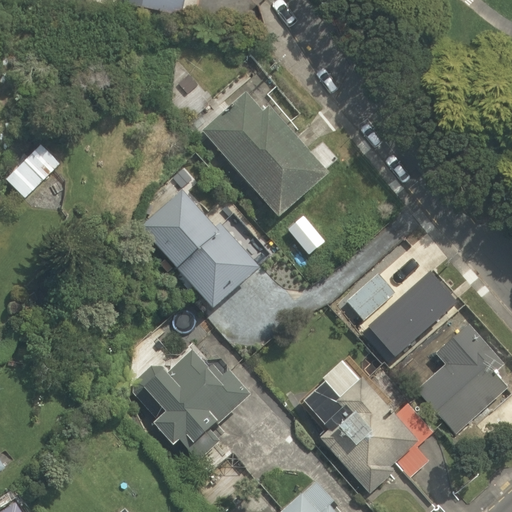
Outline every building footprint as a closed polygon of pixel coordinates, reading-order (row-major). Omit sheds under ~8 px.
[(248,87),(199,130),(275,215),(324,171),(248,87)] [(60,163),(39,140),(0,174),(0,181),(17,201),(60,163)] [(209,306),(270,249),(233,208),(214,226),(191,200),(174,182),(145,209),(152,217),(138,229),(209,306)] [(302,311),(269,276),(218,325),(251,359),(302,311)] [(393,300),(372,276),(345,299),(366,324),(393,300)] [(431,354),(441,365),(415,389),(454,431),(502,386),(473,355),(453,333),(431,354)] [(158,356),(129,384),(159,415),(148,426),(170,448),(179,439),(189,448),(211,426),(215,431),(245,402),(192,347),(170,369),(158,356)] [(338,414),(316,434),(371,494),(394,472),(385,462),(408,440),(416,447),(426,437),(400,409),(414,396),(385,365),(369,381),(362,373),(328,404),(338,414)] [(345,511),(316,477),(275,511),(261,511),(255,504),(246,511),(345,511)] [(23,511),(14,497),(0,504),(0,511),(23,511)]
